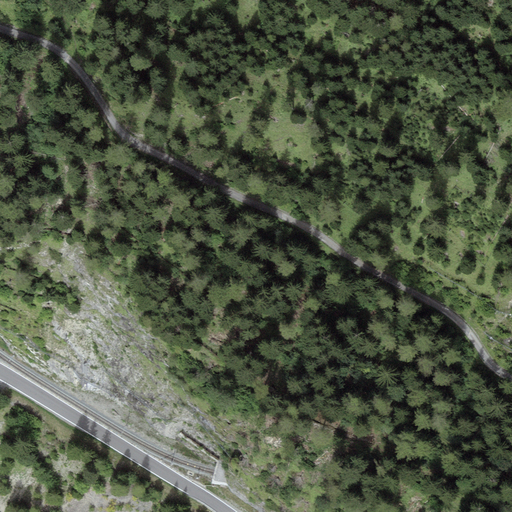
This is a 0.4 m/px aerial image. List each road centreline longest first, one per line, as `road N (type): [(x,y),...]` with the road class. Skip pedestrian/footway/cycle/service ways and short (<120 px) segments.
road 1 (unclassified): [(511,377),(498,372),(454,317),(304,227),(134,143),(73,62),(0,27)]
road 2 (secondary): [(0,371),(226,511)]
